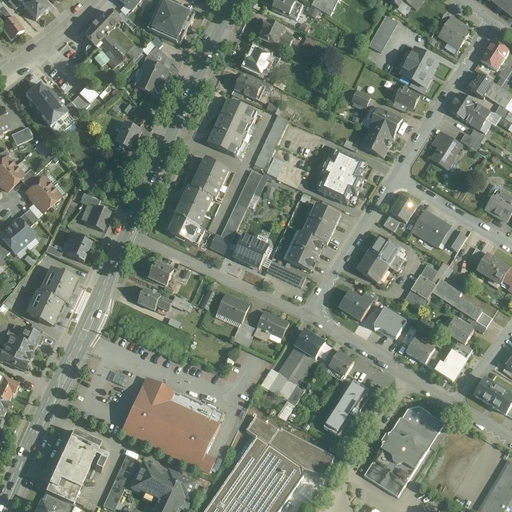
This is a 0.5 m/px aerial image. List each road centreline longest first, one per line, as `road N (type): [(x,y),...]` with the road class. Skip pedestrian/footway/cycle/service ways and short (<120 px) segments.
road 1 (secondary): [(14,488),(127,232)]
road 2 (secondary): [(127,232),(232,0)]
road 3 (residential): [(127,232),(313,311)]
road 4 (residential): [(400,172),(493,24)]
road 5 (residential): [(313,311),(400,172)]
road 6 (residential): [(415,377),(322,511)]
road 7 (residential): [(400,172),(511,243)]
road 8 (residential): [(313,311),(415,377)]
